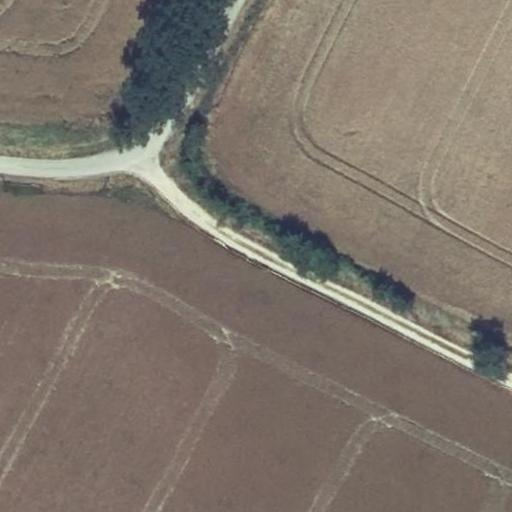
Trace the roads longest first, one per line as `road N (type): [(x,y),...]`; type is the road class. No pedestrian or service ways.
road 1 (track): [(511,385),(214,237),(133,153)]
road 2 (residential): [(234,0),(179,102),(133,153)]
road 3 (unclassified): [(133,153),(79,169),(0,166)]
